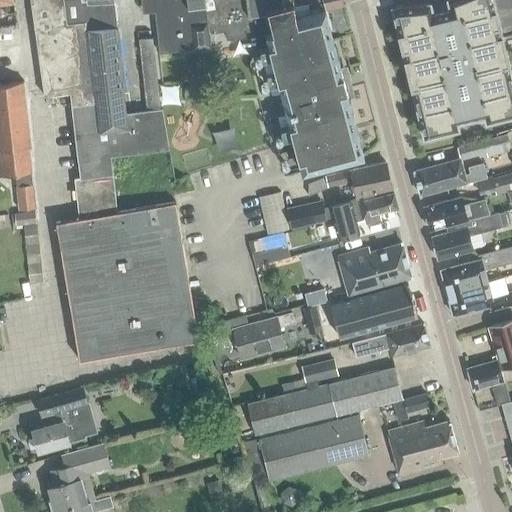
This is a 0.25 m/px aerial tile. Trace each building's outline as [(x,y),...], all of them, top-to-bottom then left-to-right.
[(161,108),(125,114),(122,91),(124,91),(113,0),(29,0),(43,97),(69,93),(79,177),(73,178),(78,218),(55,222),(78,360),(198,340),(175,202),(116,212),(110,156),(168,149),(161,108)] [(226,39),(264,35),(291,28),(295,18),(292,0),(140,0),(141,5),(153,4),(158,53),(209,47),(208,33),(225,31),(226,39)] [(488,122),(511,116),(511,71),(503,38),(511,35),(511,0),(447,0),(450,9),(431,14),(428,3),(392,7),(426,138),(461,129),(459,122),(486,115),(488,122)] [(264,35),(293,143),(301,172),(363,156),(324,10),(295,18),(291,28),(264,35)] [(138,39),(145,109),(159,108),(152,37),(138,39)] [(0,175),(15,174),(16,186),(15,186),(18,210),(34,209),(31,185),(30,172),(28,148),(30,148),(22,82),(0,83),(0,175)] [(204,123),(183,115),(173,143),(194,150),(204,123)] [(456,147),(460,160),(486,153),(487,157),(511,151),(506,134),(456,147)] [(413,171),(420,196),(487,178),(483,163),(468,167),(470,175),(464,177),(459,159),(413,171)] [(391,189),(385,162),(350,170),(325,176),(327,185),(338,183),(339,183),(352,180),(356,196),(391,189)] [(511,172),(491,179),(495,195),(511,190),(511,172)] [(258,197),(266,234),(288,229),(279,192),(258,197)] [(378,213),(397,209),(393,193),(359,201),(358,197),(328,205),(337,239),(358,234),(355,221),(363,219),(364,223),(380,219),(378,213)] [(423,207),(429,230),(488,214),(483,199),(468,204),(469,210),(464,211),(460,197),(423,207)] [(285,209),(290,229),(326,221),(322,200),(285,209)] [(15,227),(35,224),(34,212),(14,214),(15,227)] [(431,237),(437,259),(472,250),(468,236),(508,225),(504,212),(449,226),(450,232),(431,237)] [(272,263),(265,237),(248,242),(255,267),(272,263)] [(337,257),(348,296),(411,278),(401,243),(370,252),(368,247),(337,257)] [(440,270),(446,293),(487,282),(484,270),(511,262),(511,246),(477,255),(478,260),(440,270)] [(331,247),(302,255),(309,281),(338,273),(331,247)] [(487,282),(446,293),(452,315),(487,306),(488,311),(511,304),(511,291),(491,297),(487,282)] [(329,304),(339,338),(416,317),(407,283),(329,304)] [(303,293),(307,307),(326,303),(323,288),(303,293)] [(317,307),(319,314),(327,312),(325,305),(317,307)] [(304,312),(309,332),(321,330),(316,309),(304,312)] [(232,328),(240,357),(284,345),(279,327),(294,322),(291,312),(276,316),(232,328)] [(328,319),(327,312),(319,314),(321,321),(328,319)] [(328,319),(321,321),(322,328),(330,326),(328,319)] [(511,320),(488,328),(500,369),(511,365),(511,320)] [(354,355),(372,350),(389,346),(391,355),(429,346),(423,323),(385,333),(385,334),(369,338),(351,342),(354,355)] [(301,367),(305,384),(337,376),(333,359),(301,367)] [(492,361),(467,368),(472,390),(494,383),(496,387),(492,388),(496,404),(508,400),(506,394),(507,394),(497,360),(492,361)] [(173,380),(187,377),(184,364),(170,367),(173,380)] [(402,398),(394,367),(246,404),(254,435),(402,398)] [(54,424),(32,430),(38,452),(69,443),(85,439),(85,437),(84,434),(92,432),(84,404),(87,404),(82,388),(37,401),(41,416),(51,414),(54,424)] [(402,399),(407,414),(429,407),(425,392),(402,399)] [(511,401),(500,404),(504,418),(511,445),(511,401)] [(257,439),(267,479),(367,455),(358,414),(257,439)] [(219,437),(230,434),(226,419),(214,423),(219,437)] [(424,421),(387,431),(399,476),(442,464),(440,458),(457,453),(448,420),(426,427),(424,421)] [(46,481),(54,511),(81,504),(95,500),(88,472),(105,467),(99,444),(62,455),(65,467),(50,471),(52,479),(46,481)] [(201,488),(220,482),(217,470),(198,476),(201,488)] [(81,504),(54,511),(93,511),(112,507),(109,496),(95,500),(81,504)]
